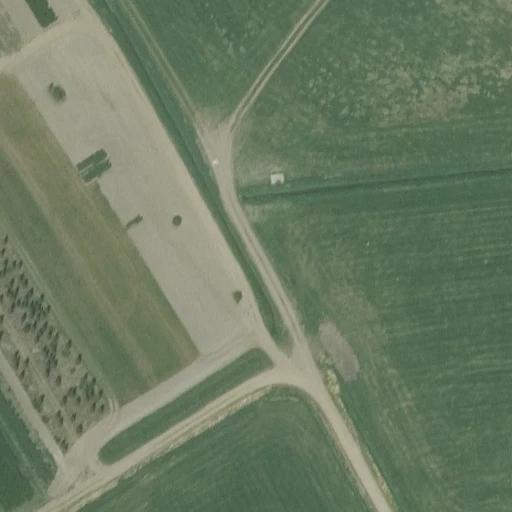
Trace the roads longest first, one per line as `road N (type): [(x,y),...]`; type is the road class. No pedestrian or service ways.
road 1 (track): [(291,380),(251,317),(112,39),(85,27),(53,35),(0,69)]
road 2 (track): [(384,511),(314,391),(265,377),(50,511)]
